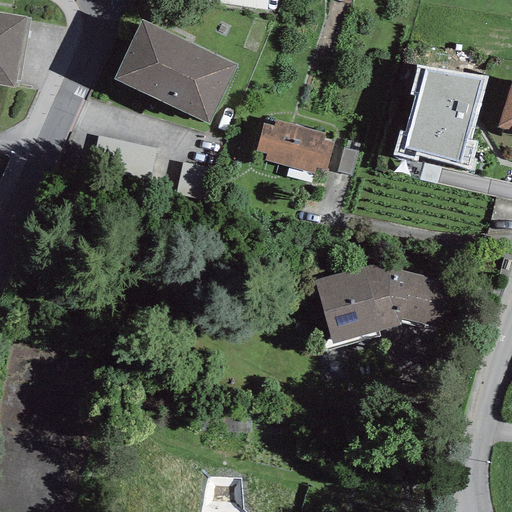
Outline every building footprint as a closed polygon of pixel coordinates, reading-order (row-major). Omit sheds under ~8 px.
[(268,0),(187,0),(267,11),(268,0)] [(26,17),(0,12),(0,85),(14,87),(16,80),(26,18),(26,17)] [(30,19),(26,18),(16,80),(19,81),(30,19)] [(237,65),(141,20),(114,79),(209,124),(237,65)] [(472,141),(488,77),(427,67),(417,65),(409,95),(415,96),(404,133),(399,131),(392,155),(416,161),(418,152),(470,170),(477,142),(472,141)] [(511,79),(497,127),(511,132),(511,79)] [(275,120),(274,126),(264,124),(256,151),(266,154),(265,160),(315,174),(316,167),(326,170),(333,143),(323,141),(325,134),(275,120)] [(357,152),(344,148),(337,171),(351,175),(357,152)] [(314,281),(332,345),(400,326),(401,319),(446,330),(457,284),(374,263),(314,281)]
